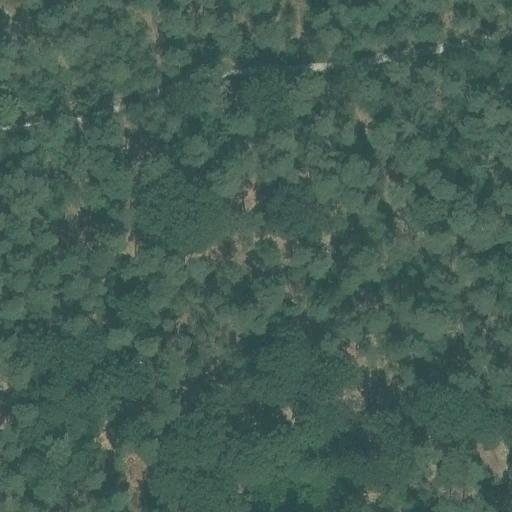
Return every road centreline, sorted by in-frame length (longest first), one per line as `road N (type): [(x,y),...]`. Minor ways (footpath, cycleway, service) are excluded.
road 1 (track): [(466,511),(252,171),(282,67)]
road 2 (track): [(282,67),(404,55),(511,32)]
